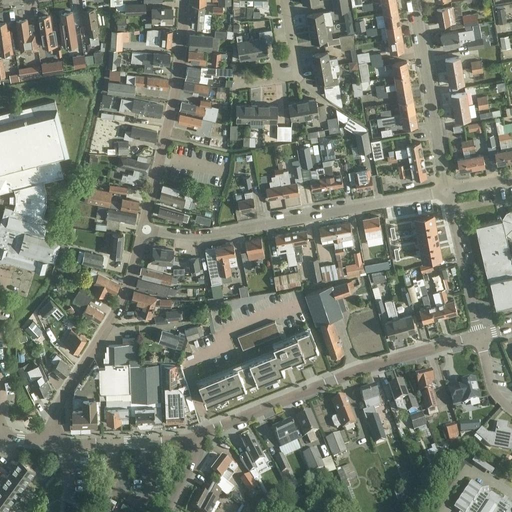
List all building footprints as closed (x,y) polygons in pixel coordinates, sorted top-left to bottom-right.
[(396,0),(388,0),(381,1),(383,14),(398,11),(396,0)] [(348,2),(332,4),(334,13),(349,10),(348,2)] [(116,10),(125,9),(125,15),(146,14),(145,3),(116,4),(116,10)] [(190,27),(203,28),(204,12),(205,7),(192,6),(190,27)] [(453,22),(453,28),(464,26),(472,24),(478,23),(476,13),(462,15),(462,17),(455,18),(453,7),(437,10),(439,24),(453,22)] [(172,8),(152,8),(152,22),(172,22),(172,8)] [(504,8),(496,9),(499,24),(506,23),(504,8)] [(99,42),(96,24),(94,9),(84,10),(86,26),(87,26),(88,36),(89,36),(90,43),(91,45),(99,44),(99,42)] [(306,15),(309,29),(333,25),(330,11),(306,15)] [(386,26),(400,24),(398,11),(383,14),(386,26)] [(75,39),(72,12),(61,14),(63,23),(60,23),(64,47),(76,45),(75,39)] [(49,16),(39,17),(43,47),(57,45),(55,31),(51,31),(49,16)] [(16,21),(21,52),(37,50),(35,33),(29,34),(27,19),(16,21)] [(356,31),(365,30),(363,19),(355,21),(356,31)] [(117,28),(126,28),(126,20),(117,20),(117,28)] [(0,54),(12,52),(8,30),(6,22),(0,23),(0,54)] [(400,24),(386,26),(388,39),(402,36),(400,24)] [(467,43),(468,50),(484,47),(482,36),(474,37),(472,24),(464,26),(465,30),(458,31),(441,34),(443,47),(460,45),(467,43)] [(309,29),(311,42),(332,39),(331,31),(334,31),(333,25),(309,29)] [(123,49),(123,41),(130,41),(130,29),(111,30),(111,49),(123,49)] [(159,45),(171,46),(172,31),(158,29),(157,39),(160,40),(159,45)] [(226,38),(227,31),(215,30),(214,37),(226,38)] [(251,40),(254,58),(268,56),(266,43),(273,41),(271,30),(259,32),(260,39),(251,40)] [(190,34),(189,47),(211,49),(212,36),(190,34)] [(340,43),(354,41),(353,34),(339,36),(340,43)] [(237,42),(240,60),(254,58),(251,40),(242,42),(241,35),(236,36),(237,42)] [(502,49),(510,48),(508,35),(500,37),(502,49)] [(385,46),(385,52),(390,51),(390,52),(404,49),(402,36),(388,39),(389,46),(385,46)] [(340,43),(341,50),(355,48),(354,41),(340,43)] [(116,69),(118,50),(110,49),(108,68),(116,69)] [(205,64),(206,52),(189,50),(188,62),(205,64)] [(153,63),(169,65),(170,55),(154,53),(154,54),(144,52),(144,53),(132,52),(131,62),(142,63),(142,61),(153,62),(153,63)] [(211,64),(220,65),(221,59),(226,60),(226,53),(221,53),(221,52),(212,52),(211,64)] [(311,55),(314,68),(338,64),(337,57),(329,59),(328,52),(311,55)] [(393,67),(394,76),(409,73),(407,61),(394,63),(393,57),(381,59),(380,53),(370,55),(372,67),(384,65),(385,69),(393,67)] [(445,59),(447,72),(462,69),(460,57),(445,59)] [(63,71),(61,59),(41,62),(43,74),(63,71)] [(357,60),(349,61),(350,68),(358,67),(357,60)] [(326,97),(342,107),(340,91),(337,77),(332,78),(331,72),(339,70),(338,64),(314,68),(316,81),(323,80),(325,94),(326,97)] [(199,82),(207,83),(208,77),(213,78),(213,75),(216,75),(216,74),(220,75),(220,69),(207,68),(207,67),(201,67),(200,69),(187,67),(185,79),(199,82)] [(40,68),(19,71),(21,80),(42,76),(40,68)] [(107,92),(134,96),(135,85),(147,87),(167,89),(168,79),(148,77),(127,74),(127,71),(109,69),(109,79),(120,80),(120,74),(127,75),(126,83),(108,81),(107,92)] [(464,82),(462,69),(447,72),(449,85),(464,82)] [(375,85),(377,98),(388,97),(387,90),(396,89),(411,86),(409,73),(394,76),(395,83),(385,85),(385,84),(375,85)] [(215,98),(225,99),(226,92),(224,92),(225,87),(208,85),(185,81),(183,91),(207,95),(208,90),(216,92),(215,98)] [(361,81),(353,82),(353,96),(362,96),(361,81)] [(398,101),(413,98),(411,86),(396,89),(398,101)] [(451,95),(453,107),(468,105),(466,92),(451,95)] [(476,97),(478,103),(488,102),(492,101),(491,95),(487,96),(487,95),(476,97)] [(161,117),(163,106),(134,100),(133,101),(121,98),(119,111),(124,112),(125,109),(131,110),(131,111),(161,117)] [(400,113),(415,111),(413,98),(398,101),(400,113)] [(318,115),(318,121),(327,119),(324,105),(317,106),(315,99),(302,101),(305,118),(318,115)] [(32,106),(0,114),(0,193),(14,190),(16,196),(10,197),(10,202),(16,203),(14,209),(5,207),(0,224),(0,262),(5,264),(6,262),(45,273),(48,261),(55,263),(61,241),(43,236),(48,219),(43,217),(46,206),(47,194),(44,182),(64,177),(59,159),(69,157),(57,109),(54,100),(32,106)] [(305,118),(302,101),(289,104),(292,120),(305,118)] [(202,118),(216,121),(219,107),(205,104),(205,107),(181,102),(179,110),(202,116),(202,118)] [(250,121),(250,105),(237,105),(236,121),(250,121)] [(250,105),(250,121),(263,122),(263,105),(250,105)] [(263,105),(263,122),(276,122),(277,105),(263,105)] [(455,120),(470,118),(468,105),(453,107),(455,120)] [(415,111),(400,113),(391,115),(381,117),(382,125),(402,122),(403,127),(417,124),(415,111)] [(491,111),(479,113),(480,120),(493,118),(491,111)] [(100,117),(124,120),(124,115),(101,112),(100,117)] [(196,132),(209,135),(213,121),(201,119),(180,114),(178,122),(197,126),(196,132)] [(371,151),(367,130),(366,128),(349,117),(344,126),(355,133),(358,153),(371,151)] [(501,151),(494,152),(496,164),(509,162),(502,124),(501,117),(496,118),(496,121),(495,121),(501,151)] [(502,124),(509,162),(511,161),(511,145),(510,132),(511,131),(511,125),(511,123),(502,124)] [(237,139),(237,125),(230,125),(229,139),(237,139)] [(133,137),(155,142),(157,132),(132,127),(131,132),(125,132),(123,138),(132,140),(133,137)] [(308,138),(325,135),(324,129),(307,132),(308,138)] [(486,136),(487,144),(488,146),(488,147),(495,145),(493,134),(486,136)] [(374,158),(384,156),(381,138),(371,140),(374,158)] [(221,141),(210,139),(209,146),(219,148),(221,141)] [(470,156),(472,169),(485,166),(483,154),(475,155),(472,139),(467,140),(469,150),(470,156)] [(118,155),(129,155),(129,148),(128,148),(128,141),(118,141),(118,142),(114,142),(114,149),(107,149),(107,154),(118,154),(118,155)] [(408,156),(422,154),(420,142),(406,144),(407,148),(401,149),(389,151),(389,154),(395,152),(396,158),(408,156)] [(299,148),(302,168),(313,166),(311,154),(319,153),(318,145),(299,148)] [(333,145),(320,148),(322,161),(335,159),(333,145)] [(422,154),(408,156),(410,167),(410,168),(425,165),(422,154)] [(89,163),(97,164),(98,157),(95,157),(95,155),(90,155),(89,163)] [(122,174),(120,185),(126,186),(127,182),(138,185),(137,186),(145,187),(147,179),(139,177),(138,179),(140,171),(147,173),(149,163),(146,163),(147,158),(138,156),(137,160),(126,158),(124,167),(134,170),(133,174),(128,173),(128,175),(122,174)] [(459,171),(472,169),(470,156),(457,159),(459,171)] [(291,161),(294,178),(302,176),(299,160),(291,161)] [(278,168),(283,196),(299,194),(297,182),(290,184),(288,170),(283,171),(281,162),(277,163),(278,168)] [(325,177),(327,188),(343,185),(341,174),(333,175),(331,164),(323,165),(323,167),(325,177)] [(399,174),(395,174),(396,179),(406,177),(406,175),(412,173),(413,180),(427,177),(425,165),(410,168),(405,169),(398,170),(399,174)] [(310,180),(312,191),(327,188),(325,177),(323,167),(315,168),(317,178),(310,180)] [(266,188),(268,199),(283,196),(278,168),(274,169),(275,176),(271,176),(272,181),(269,181),(270,187),(266,188)] [(356,183),(357,190),(373,187),(371,176),(368,176),(367,170),(362,171),(349,173),(351,184),(356,183)] [(249,176),(243,177),(245,188),(251,187),(249,176)] [(110,184),(109,191),(87,186),(83,201),(120,209),(137,213),(139,202),(122,198),(121,202),(110,200),(112,192),(126,195),(128,187),(110,184)] [(183,206),(189,208),(193,196),(185,194),(184,198),(178,196),(179,190),(163,185),(161,191),(159,199),(183,206)] [(237,200),(240,212),(255,209),(252,191),(244,192),(245,199),(237,200)] [(222,200),(216,198),(212,211),(218,212),(222,200)] [(106,218),(135,224),(137,214),(108,208),(98,206),(96,214),(106,217),(106,218)] [(181,220),(187,222),(189,214),(183,213),(160,206),(157,214),(181,221),(181,220)] [(493,295),(496,305),(511,301),(511,298),(511,261),(506,234),(511,237),(511,209),(506,213),(507,218),(475,225),(477,232),(475,233),(478,246),(480,245),(484,260),(485,260),(488,271),(486,271),(488,280),(490,279),(492,288),(490,289),(492,296),(493,295)] [(210,225),(212,217),(198,213),(196,221),(210,225)] [(418,228),(437,225),(435,213),(416,217),(418,228)] [(368,230),(370,237),(377,236),(375,229),(381,228),(378,216),(363,219),(365,231),(368,230)] [(336,236),(340,253),(344,253),(342,240),(351,238),(352,237),(352,233),(350,222),(334,225),(336,236)] [(336,254),(337,261),(341,260),(340,253),(336,236),(334,225),(319,227),(321,239),(330,237),(331,241),(333,241),(335,248),(334,248),(335,254),(336,254)] [(437,225),(418,228),(419,239),(438,235),(437,225)] [(291,233),(296,261),(302,260),(301,254),(304,253),(301,243),(308,241),(306,230),(291,233)] [(120,256),(122,234),(112,233),(110,255),(120,256)] [(289,250),(291,262),(296,261),(291,233),(275,236),(278,252),(289,250)] [(438,235),(419,239),(421,250),(440,246),(438,235)] [(241,252),(245,271),(252,270),(250,259),(264,257),(261,238),(245,241),(247,251),(241,252)] [(233,243),(205,249),(209,275),(211,284),(210,284),(211,286),(212,292),(213,297),(207,298),(208,304),(214,303),(214,302),(223,300),(222,295),(223,295),(221,283),(222,283),(221,275),(231,273),(230,266),(237,265),(235,255),(233,243)] [(440,246),(421,250),(423,260),(442,257),(440,246)] [(172,264),(173,250),(153,248),(151,262),(172,264)] [(81,263),(101,268),(104,255),(84,251),(84,252),(79,250),(76,261),(81,262),(81,263)] [(347,274),(347,275),(364,273),(362,263),(361,264),(359,252),(354,253),(355,263),(345,265),(345,266),(342,267),(344,275),(347,274)] [(191,271),(192,275),(203,274),(202,269),(200,269),(198,257),(188,259),(190,272),(191,271)] [(321,279),(317,258),(308,260),(312,281),(321,279)] [(68,268),(65,261),(57,264),(60,271),(68,268)] [(388,261),(375,263),(376,270),(389,268),(388,261)] [(422,272),(434,269),(432,262),(420,265),(422,272)] [(320,266),(323,281),(344,277),(344,275),(342,267),(335,268),(334,264),(320,266)] [(438,269),(444,288),(449,287),(446,277),(448,276),(445,267),(438,269)] [(139,276),(170,284),(170,282),(176,283),(178,278),(172,276),(141,268),(139,276)] [(98,274),(91,271),(87,279),(94,282),(94,284),(97,285),(94,293),(103,297),(106,289),(115,294),(120,284),(98,274)] [(298,271),(273,276),(276,291),(301,286),(298,271)] [(385,273),(372,276),(374,284),(387,281),(385,273)] [(136,287),(166,295),(167,293),(175,295),(177,289),(169,287),(138,279),(136,287)] [(431,306),(435,320),(446,317),(442,303),(438,291),(442,290),(443,289),(440,280),(432,282),(434,292),(432,293),(436,305),(431,306)] [(343,283),(347,295),(351,293),(349,289),(354,287),(352,281),(347,282),(346,281),(343,283)] [(320,324),(331,357),(344,353),(332,320),(343,316),(342,311),(347,310),(342,296),(347,295),(343,283),(333,286),(332,285),(305,294),(316,326),(320,324)] [(419,309),(423,323),(435,320),(431,306),(425,285),(408,289),(411,298),(422,296),(425,308),(419,309)] [(401,287),(406,304),(412,303),(411,298),(408,289),(407,286),(401,287)] [(442,303),(446,317),(457,313),(453,300),(448,301),(445,289),(443,289),(442,290),(438,291),(442,303)] [(88,304),(92,297),(80,290),(73,301),(85,308),(82,312),(99,322),(104,313),(88,304)] [(141,314),(150,317),(153,308),(153,309),(155,303),(159,304),(159,307),(171,307),(171,298),(159,298),(156,298),(156,297),(134,291),(131,301),(144,304),(141,314)] [(385,310),(381,298),(375,300),(378,312),(385,310)] [(50,299),(39,310),(46,317),(51,312),(58,319),(64,313),(50,299)] [(403,334),(398,318),(393,299),(384,301),(388,316),(392,315),(393,320),(385,322),(390,338),(403,334)] [(181,320),(180,310),(165,311),(167,321),(181,320)] [(411,315),(398,318),(403,334),(416,331),(411,315)] [(42,331),(32,320),(24,328),(34,338),(42,331)] [(238,336),(243,349),(280,335),(274,322),(238,336)] [(64,333),(67,327),(61,324),(58,329),(64,333)] [(184,330),(188,341),(200,337),(200,336),(204,335),(201,325),(196,326),(184,330)] [(48,338),(57,344),(63,335),(54,329),(48,338)] [(86,339),(71,330),(63,344),(78,353),(86,339)] [(174,347),(180,349),(185,334),(179,332),(178,336),(162,330),(158,342),(174,347)] [(319,352),(310,331),(273,346),(275,351),(198,383),(207,404),(208,404),(207,404),(233,394),(233,393),(245,388),(246,389),(246,388),(258,383),(258,384),(259,383),(284,373),(285,373),(281,364),(290,360),(292,363),(305,358),(306,357),(318,352),(318,353),(319,352)] [(109,351),(121,359),(128,359),(137,359),(137,338),(123,339),(123,345),(109,345),(109,351)] [(129,415),(131,415),(128,359),(121,359),(109,351),(107,351),(107,357),(106,357),(106,363),(104,363),(104,367),(98,367),(100,399),(106,399),(106,408),(104,408),(104,417),(107,417),(107,424),(121,423),(121,417),(129,416),(129,415)] [(175,351),(172,359),(179,361),(181,353),(175,351)] [(52,369),(63,378),(71,367),(61,359),(62,358),(56,354),(51,361),(55,365),(52,369)] [(131,423),(138,422),(140,424),(140,425),(150,424),(152,422),(162,421),(162,405),(161,405),(161,401),(160,401),(159,361),(159,359),(144,359),(144,358),(137,359),(128,359),(131,415),(131,423)] [(180,364),(159,361),(160,401),(161,401),(165,400),(165,410),(166,421),(185,420),(184,412),(190,410),(190,409),(194,408),(190,394),(186,382),(180,364)] [(17,367),(25,384),(32,381),(26,369),(32,367),(29,362),(17,367)] [(32,367),(26,369),(32,381),(39,397),(49,392),(48,390),(51,389),(39,363),(32,367)] [(101,424),(100,399),(98,367),(96,366),(94,366),(93,368),(93,369),(91,368),(81,384),(79,383),(74,391),(74,397),(73,397),(73,409),(73,425),(101,424)] [(420,392),(426,411),(437,408),(433,391),(432,391),(430,383),(434,382),(431,370),(415,374),(420,392)] [(449,389),(453,406),(462,404),(462,405),(480,400),(474,380),(462,383),(462,386),(449,389)] [(402,402),(406,413),(418,409),(413,395),(407,397),(402,383),(389,387),(395,404),(402,402)] [(382,406),(375,386),(359,391),(366,411),(382,406)] [(341,427),(342,429),(356,424),(345,396),(331,401),(337,416),(332,418),(331,421),(334,427),(337,429),(341,427)] [(307,436),(310,443),(315,441),(312,433),(318,431),(310,412),(297,417),(305,437),(307,436)] [(374,439),(384,435),(375,412),(365,416),(374,439)] [(418,429),(419,433),(427,430),(426,426),(422,412),(409,417),(414,431),(418,429)] [(289,421),(272,429),(281,448),(298,440),(289,421)] [(476,433),(482,427),(475,421),(470,427),(476,433)] [(455,423),(445,426),(450,444),(458,437),(455,423)] [(507,425),(498,423),(495,437),(489,436),(486,433),(482,438),(477,434),(476,435),(490,447),(511,451),(511,432),(506,430),(507,425)] [(325,438),(332,458),(346,452),(341,438),(347,436),(345,431),(325,438)] [(252,438),(242,443),(249,457),(248,457),(247,456),(240,459),(253,480),(258,478),(252,467),(264,461),(252,438)] [(309,451),(321,479),(327,477),(326,475),(336,471),(331,458),(321,462),(316,448),(309,451)] [(497,456),(504,459),(506,452),(499,450),(497,456)] [(321,479),(309,451),(303,454),(314,482),(321,479)] [(289,470),(282,454),(274,458),(281,473),(289,470)] [(211,471),(222,479),(228,471),(233,475),(237,469),(222,457),(211,471)] [(10,463),(31,478),(36,471),(19,459),(16,463),(12,460),(10,463)] [(9,473),(26,485),(31,478),(10,463),(8,466),(12,469),(9,473)] [(351,465),(343,468),(348,479),(356,476),(351,465)] [(336,470),(344,489),(349,487),(341,468),(336,470)] [(0,476),(21,492),(26,485),(9,473),(7,476),(3,473),(0,476)] [(0,485),(0,486),(16,498),(21,492),(0,476),(0,481),(2,483),(0,485)] [(256,487),(249,477),(243,481),(250,491),(256,487)] [(233,488),(222,479),(216,487),(227,496),(233,488)] [(510,511),(511,507),(511,504),(503,499),(503,501),(492,493),(490,494),(489,488),(481,490),(482,489),(471,482),(454,509),(458,511),(510,511)] [(199,493),(191,507),(199,511),(211,511),(217,502),(216,502),(221,492),(220,491),(207,484),(202,494),(199,493)] [(0,496),(11,505),(16,498),(0,486),(0,496)] [(11,505),(0,496),(0,506),(4,510),(6,511),(11,505)]
